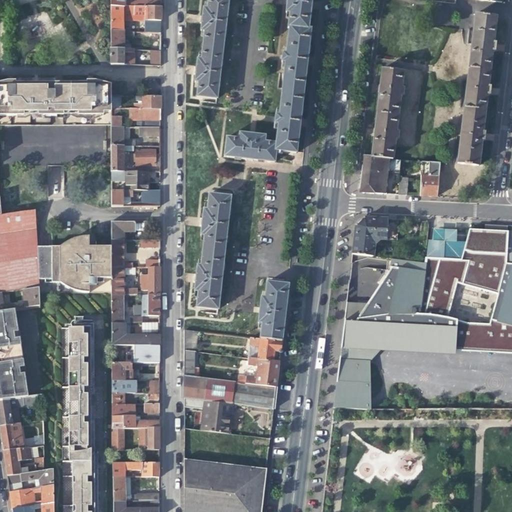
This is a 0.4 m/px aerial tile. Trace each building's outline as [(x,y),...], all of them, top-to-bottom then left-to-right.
[(123,2),(122,0),(110,0),(110,8),(133,8),(133,2),(123,2)] [(203,33),(202,47),(221,49),(227,0),(207,0),(206,10),(202,10),(201,16),(199,32),(203,33)] [(286,29),(288,29),(308,31),(311,5),(311,0),(286,0),(284,15),(288,15),(286,29)] [(144,22),(160,22),(160,9),(133,8),(110,8),(110,34),(123,34),(123,20),(123,15),(133,15),(133,18),(142,18),(142,21),(144,21),(144,22)] [(474,16),(468,68),(489,70),(491,52),(494,53),(494,49),(495,45),(492,44),(495,18),(474,16)] [(284,64),(281,90),(303,93),(307,59),(310,31),(308,31),(288,29),(285,55),(281,55),(280,63),(284,64)] [(134,34),(123,34),(110,34),(110,51),(124,52),(124,44),(124,38),(134,39),(134,34)] [(215,100),(221,49),(202,47),(200,60),(196,60),(195,70),(194,83),(197,83),(195,97),(215,100)] [(134,52),(124,52),(110,51),(110,65),(134,66),(135,58),(135,54),(134,55),(134,52)] [(147,66),(160,66),(160,59),(160,52),(147,52),(147,66)] [(487,88),(489,70),(468,68),(463,112),(484,115),(486,95),(489,96),(489,92),(490,88),(487,88)] [(380,86),(376,115),(398,117),(400,97),(403,98),(404,90),(401,89),(403,73),(382,71),(380,86)] [(6,84),(0,85),(0,119),(102,119),(102,116),(110,116),(110,113),(110,110),(110,89),(94,84),(85,84),(85,86),(70,86),(28,86),(14,86),(14,84),(6,84)] [(276,125),(274,145),(273,153),(276,153),(296,155),(301,114),(303,93),(281,90),(277,116),(273,116),(272,125),(276,125)] [(133,105),(133,110),(159,110),(159,102),(159,97),(135,97),(135,102),(141,102),(141,105),(133,105)] [(128,121),(135,121),(143,121),(159,121),(159,115),(159,110),(133,110),(127,110),(128,121)] [(481,133),(484,115),(463,112),(456,165),(477,167),(480,141),(483,141),(484,136),(484,133),(481,133)] [(396,133),(398,117),(376,115),(374,132),(371,158),(393,160),(395,141),(398,142),(399,133),(396,133)] [(110,118),(110,128),(120,128),(120,118),(110,118)] [(121,128),(120,128),(110,128),(110,147),(125,147),(133,147),(133,140),(122,141),(122,135),(121,128)] [(143,137),(159,137),(159,128),(143,128),(143,137)] [(275,164),(276,153),(273,153),(274,145),(263,143),(264,136),(238,133),(238,140),(225,138),(223,158),(248,161),(275,164)] [(125,151),(125,147),(110,147),(110,172),(125,172),(130,172),(130,169),(122,169),(122,151),(125,151)] [(135,167),(159,166),(159,155),(156,155),(154,155),(154,150),(134,151),(134,152),(135,163),(135,167)] [(392,163),(393,160),(371,158),(364,157),(362,171),(360,190),(363,194),(385,195),(387,173),(400,174),(401,164),(392,163)] [(421,178),(420,197),(430,197),(437,198),(439,164),(420,163),(420,178),(421,178)] [(125,183),(125,193),(130,192),(139,192),(142,192),(142,190),(146,190),(146,182),(146,172),(130,172),(125,172),(110,172),(110,182),(125,183)] [(399,180),(398,196),(407,196),(408,181),(399,180)] [(130,196),(130,192),(125,193),(110,193),(110,207),(122,207),(122,202),(122,198),(130,198),(130,196)] [(159,206),(159,192),(147,192),(147,206),(159,206)] [(203,236),(201,252),(223,254),(229,197),(208,195),(206,210),(201,210),(200,220),(198,236),(203,236)] [(0,232),(34,228),(33,211),(0,215),(0,232)] [(354,239),(351,256),(372,258),(374,244),(377,241),(396,242),(397,220),(365,219),(355,227),(354,239)] [(134,222),(110,223),(110,242),(122,241),(122,236),(122,232),(134,232),(134,222)] [(511,225),(471,224),(464,255),(462,262),(468,262),(466,269),(462,286),(498,295),(491,324),(511,327),(511,225)] [(0,292),(22,290),(37,288),(37,280),(36,265),(36,257),(35,257),(35,249),(34,228),(0,232),(0,292)] [(46,249),(35,249),(35,257),(36,257),(36,265),(37,280),(42,280),(49,280),(49,284),(58,284),(64,284),(72,287),(71,291),(72,291),(78,293),(86,294),(86,287),(94,287),(94,285),(94,280),(101,280),(110,281),(110,269),(110,250),(101,250),(101,248),(98,248),(94,248),(94,250),(93,253),(90,253),(89,250),(88,250),(87,240),(84,240),(78,240),(72,241),(74,245),(65,249),(58,249),(46,249)] [(122,255),(122,241),(110,242),(110,250),(110,269),(122,268),(122,255)] [(216,310),(223,254),(201,252),(199,266),(195,266),(193,278),(192,292),(196,292),(195,308),(216,310)] [(486,323),(486,325),(468,325),(447,319),(456,284),(462,286),(466,269),(461,268),(462,262),(424,260),(424,264),(390,260),(389,271),(371,297),(370,317),(367,317),(367,305),(346,304),(343,326),(340,350),(341,350),(348,351),(347,363),(340,362),(338,362),(332,411),(370,410),(370,362),(365,362),(366,355),(379,329),(416,331),(415,348),(455,351),(511,355),(511,327),(491,324),(486,323)] [(158,273),(159,267),(147,267),(147,275),(140,275),(140,291),(148,291),(158,290),(158,273)] [(122,285),(122,268),(110,269),(110,281),(110,294),(110,297),(122,296),(126,296),(128,296),(128,289),(122,289),(122,285)] [(261,324),(259,340),(281,343),(285,310),(288,285),(266,283),(264,299),(260,298),(257,324),(261,324)] [(25,309),(37,307),(38,307),(37,288),(22,290),(25,309)] [(147,308),(147,316),(158,316),(158,301),(158,294),(147,295),(140,295),(140,308),(147,308)] [(126,296),(122,296),(110,297),(110,324),(123,324),(123,317),(122,311),(122,299),(126,299),(126,296)] [(8,349),(0,349),(0,363),(10,362),(14,399),(26,398),(22,367),(20,355),(18,338),(17,338),(13,311),(3,312),(8,349)] [(3,312),(0,312),(0,349),(8,349),(3,312)] [(74,328),(71,328),(71,447),(68,447),(68,453),(72,453),(75,453),(79,452),(83,451),(86,451),(86,447),(93,447),(93,361),(93,328),(82,328),(82,325),(82,324),(82,317),(73,317),(74,321),(72,321),(70,322),(70,324),(70,325),(70,326),(72,328),(73,328),(74,328)] [(125,333),(125,324),(123,324),(110,324),(110,346),(134,346),(158,345),(158,336),(125,337),(125,333)] [(455,355),(455,351),(415,348),(416,331),(379,329),(366,355),(365,362),(370,362),(376,350),(455,355)] [(196,333),(183,332),(183,352),(194,353),(196,333)] [(258,346),(257,360),(272,362),(273,352),(280,352),(280,347),(281,343),(259,340),(249,339),(248,346),(255,347),(256,345),(258,346)] [(158,353),(158,345),(134,346),(134,364),(158,364),(158,353)] [(247,359),(248,359),(257,360),(258,346),(256,345),(255,347),(248,346),(247,359)] [(347,363),(348,351),(341,350),(340,355),(340,362),(347,363)] [(193,368),(194,353),(183,352),(183,377),(197,379),(197,368),(193,368)] [(237,377),(237,383),(276,388),(277,376),(279,363),(272,362),(257,360),(248,359),(247,366),(256,367),(258,370),(258,376),(255,378),(245,377),(245,378),(237,377)] [(10,362),(0,363),(0,400),(14,399),(10,362)] [(110,365),(110,382),(131,381),(131,373),(131,370),(139,370),(138,364),(134,364),(110,365)] [(197,379),(183,377),(183,400),(230,405),(240,407),(240,406),(273,409),(274,399),(276,388),(237,383),(197,379)] [(134,381),(131,381),(110,382),(110,394),(123,394),(134,394),(134,387),(134,381)] [(145,381),(145,394),(158,394),(158,381),(145,381)] [(123,405),(123,394),(110,394),(110,405),(123,405)] [(134,394),(123,394),(123,405),(134,404),(134,398),(134,394)] [(141,404),(143,404),(158,404),(158,394),(145,394),(143,394),(143,401),(141,401),(141,404)] [(0,425),(10,424),(18,423),(16,407),(33,405),(33,403),(32,397),(26,398),(14,399),(0,400),(0,425)] [(201,418),(200,432),(202,432),(229,435),(230,425),(231,417),(228,417),(230,405),(183,400),(183,408),(202,410),(204,411),(204,414),(202,414),(201,418)] [(134,409),(134,404),(123,405),(110,405),(110,417),(133,416),(138,416),(158,415),(158,404),(143,404),(143,413),(134,413),(134,409)] [(138,418),(138,416),(133,416),(110,417),(110,429),(122,429),(133,429),(139,429),(144,428),(158,428),(158,421),(145,422),(145,420),(138,420),(138,418)] [(18,423),(10,424),(0,425),(0,437),(2,451),(22,449),(18,423)] [(158,438),(158,428),(144,428),(139,429),(139,450),(157,449),(158,438)] [(122,451),(122,429),(110,429),(110,451),(122,451)] [(201,439),(202,432),(200,432),(183,429),(183,430),(183,437),(201,439)] [(35,445),(44,445),(43,436),(35,436),(35,445)] [(200,448),(183,446),(183,460),(199,462),(232,466),(248,468),(248,461),(249,455),(250,447),(234,445),(233,458),(199,454),(200,448)] [(72,453),(68,453),(68,454),(68,459),(70,456),(71,456),(71,461),(90,461),(90,454),(93,455),(93,447),(86,447),(86,451),(83,451),(79,452),(75,453),(72,453)] [(29,448),(22,449),(2,451),(4,462),(6,476),(19,475),(44,472),(43,458),(34,459),(34,466),(18,467),(18,461),(30,460),(29,448)] [(90,461),(71,461),(71,477),(74,477),(74,511),(96,511),(96,461),(97,450),(94,455),(93,455),(90,454),(90,461)] [(260,511),(266,470),(248,468),(232,466),(199,462),(183,460),(182,511),(260,511)] [(140,477),(157,477),(157,471),(157,463),(112,464),(112,478),(123,478),(123,471),(130,471),(139,470),(140,477)] [(39,478),(40,485),(40,489),(51,487),(51,471),(44,472),(19,475),(20,481),(36,478),(39,478)] [(128,487),(128,477),(123,478),(112,478),(112,488),(112,501),(124,501),(130,501),(130,495),(128,495),(128,487)] [(41,501),(41,505),(52,503),(51,487),(40,489),(41,501)] [(24,491),(8,493),(10,500),(11,509),(27,506),(26,503),(24,491)] [(135,501),(138,501),(151,501),(157,500),(157,493),(135,494),(135,501)] [(124,510),(124,501),(112,501),(111,511),(160,511),(160,509),(151,509),(129,510),(124,510)] [(151,509),(160,509),(159,501),(151,501),(151,509)] [(30,511),(51,511),(52,503),(41,505),(30,506),(27,506),(11,509),(11,511),(27,511),(30,511)]
